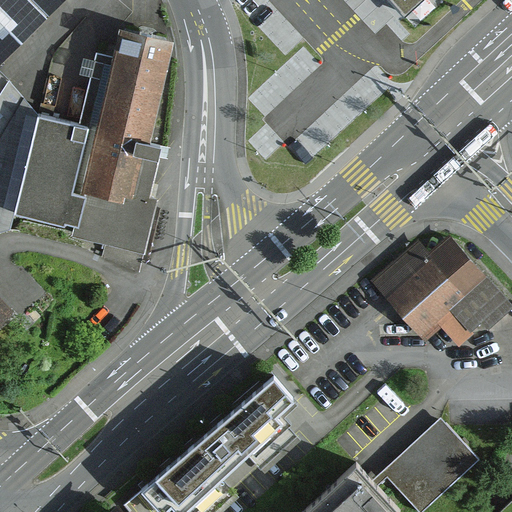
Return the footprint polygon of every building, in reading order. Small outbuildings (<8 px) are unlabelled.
[(0,0),(0,96),(12,79),(0,66),(0,63),(64,0),(0,0)] [(389,0),(405,17),(423,0),(389,0)] [(0,188),(0,215),(74,232),(72,242),(145,259),(159,201),(153,200),(165,147),(151,144),(174,45),(122,33),(99,131),(39,117),(21,194),(0,188)] [(511,301),(451,234),(432,251),(421,238),(373,281),(425,340),(456,312),(469,326),(479,318),(486,325),(511,301)] [(0,328),(13,316),(0,301),(0,328)] [(269,364),(140,482),(167,511),(170,511),(298,395),(269,364)] [(478,457),(440,416),(383,469),(420,509),(478,457)] [(390,511),(397,506),(357,463),(302,511),(390,511)]
